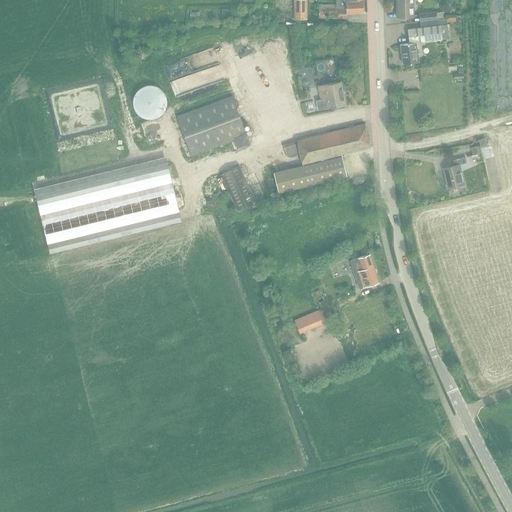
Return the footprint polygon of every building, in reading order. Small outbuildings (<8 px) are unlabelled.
[(293,20),(306,19),(305,0),(301,0),(293,0),(293,20)] [(319,4),(319,17),(346,18),(347,14),(365,13),(364,0),(345,1),(345,0),(335,0),(335,5),(319,4)] [(396,0),(397,16),(413,16),(412,0),(396,0)] [(420,21),(437,19),(436,12),(419,14),(420,21)] [(408,31),(410,44),(400,45),(403,65),(419,63),(417,45),(449,41),(446,20),(437,21),(437,19),(420,21),(421,29),(408,31)] [(321,99),(316,100),(318,110),(327,108),(327,109),(346,105),(341,81),(318,86),(321,99)] [(133,101),(133,104),(133,107),(134,109),(135,112),(137,114),(138,116),(141,118),(143,119),(145,120),(148,121),(151,121),(153,120),(156,120),(158,119),(161,117),(163,116),(164,114),(166,111),(167,109),(168,107),(168,104),(168,101),(167,99),(166,96),(165,94),(163,92),(162,90),(159,88),(157,87),(155,86),(152,86),(149,86),(147,86),(144,87),(142,88),(140,90),(138,92),(136,94),(135,96),(134,99),(133,101)] [(236,150),(250,145),(233,97),(177,117),(190,155),(233,140),(236,150)] [(303,165),(274,172),(278,192),(347,175),(342,154),(371,147),(365,124),(297,140),(303,163),(303,165)] [(163,155),(32,187),(48,252),(181,219),(163,155)] [(459,164),(466,163),(465,157),(453,160),(455,165),(443,168),(448,188),(464,184),(459,164)] [(237,212),(256,203),(239,166),(220,175),(237,212)] [(378,282),(370,255),(350,261),(355,280),(357,279),(360,288),(378,282)]
